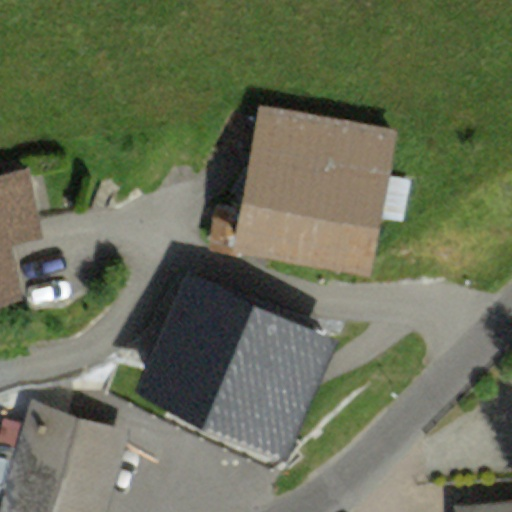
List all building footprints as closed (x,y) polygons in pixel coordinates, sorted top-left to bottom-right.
[(383,138),(241,103),(209,234),(351,268),(383,138)] [(13,163),(0,165),(0,218),(22,214),(13,163)] [(321,341),(190,284),(146,386),(278,442),(321,341)] [(95,511),(117,430),(32,408),(10,496),(0,493),(0,511),(95,511)] [(511,511),(511,485),(454,489),(454,511),(511,511)]
